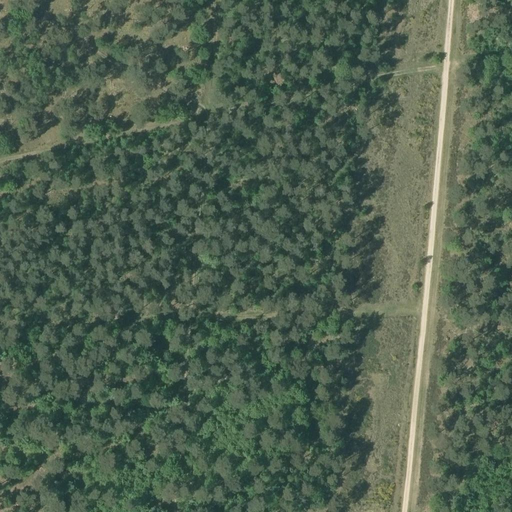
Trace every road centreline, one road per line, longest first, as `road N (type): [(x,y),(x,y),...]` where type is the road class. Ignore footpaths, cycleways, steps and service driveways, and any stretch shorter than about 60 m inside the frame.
road 1 (track): [(449,61),(404,511)]
road 2 (track): [(175,511),(189,325),(0,333)]
road 3 (track): [(0,6),(32,0),(69,14),(209,89),(207,116)]
